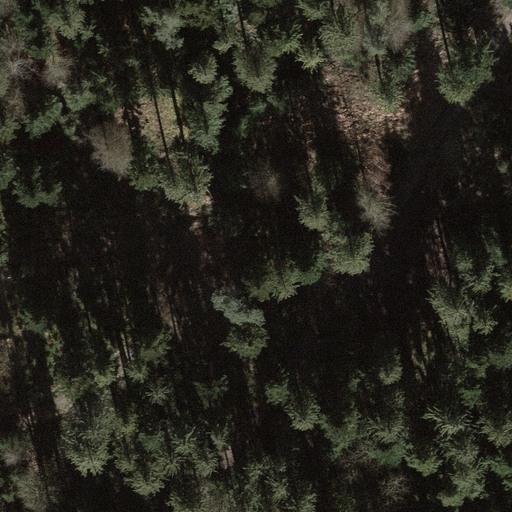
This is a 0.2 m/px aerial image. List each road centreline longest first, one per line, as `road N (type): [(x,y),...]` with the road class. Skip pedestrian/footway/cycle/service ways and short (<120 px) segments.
road 1 (track): [(0,420),(43,410),(271,275),(374,264),(455,99),(511,10)]
road 2 (track): [(198,511),(304,344),(374,264)]
road 3 (track): [(478,511),(460,498),(374,264)]
